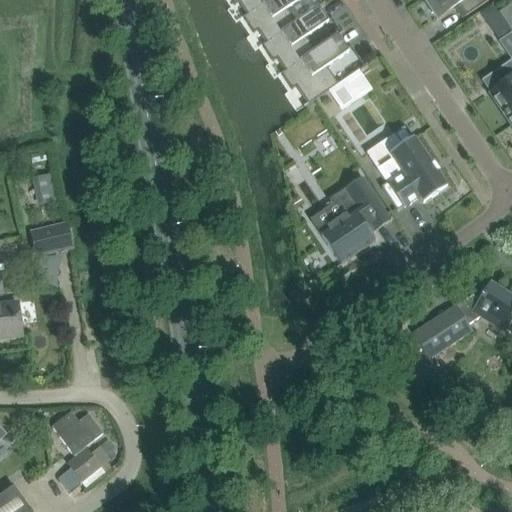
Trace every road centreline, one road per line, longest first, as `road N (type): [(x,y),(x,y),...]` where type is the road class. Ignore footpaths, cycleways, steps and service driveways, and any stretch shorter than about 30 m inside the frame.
road 1 (secondary): [(210,511),(177,253),(132,0)]
road 2 (residential): [(77,511),(129,469),(131,431),(103,394),(0,396)]
road 3 (residential): [(303,350),(505,206)]
road 4 (residential): [(375,0),(505,206)]
